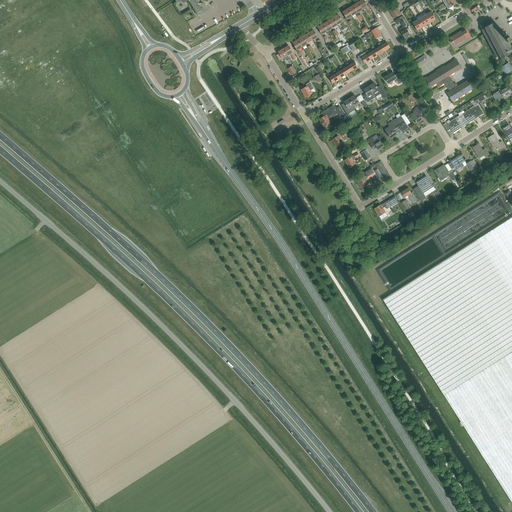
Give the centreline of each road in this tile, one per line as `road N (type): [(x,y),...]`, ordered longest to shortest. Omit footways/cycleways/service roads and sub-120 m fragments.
road 1 (trunk): [(372,511),(226,342),(0,135)]
road 2 (trunk): [(0,149),(202,333),(358,511)]
road 3 (secondary): [(451,511),(196,120)]
road 4 (unclassified): [(0,181),(204,369),(329,511)]
road 5 (residential): [(397,183),(381,157),(388,152),(434,123),(450,149)]
